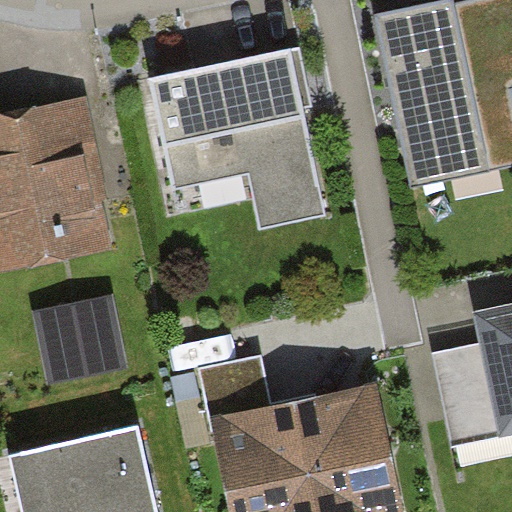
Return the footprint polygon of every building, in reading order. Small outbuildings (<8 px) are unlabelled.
[(511,0),(418,0),(380,8),(416,179),(511,159),(511,0)] [(294,44),(153,75),(177,182),(248,167),(262,232),(332,216),(294,44)] [(0,268),(111,248),(83,102),(0,117),(0,268)] [(60,387),(137,371),(120,292),(43,309),(60,387)] [(478,346),(441,353),(460,446),(511,435),(511,315),(474,323),(478,346)] [(267,363),(206,375),(233,511),(395,511),(372,394),(277,413),(267,363)] [(195,457),(219,453),(202,367),(178,372),(195,457)] [(155,511),(142,437),(14,459),(23,511),(155,511)]
